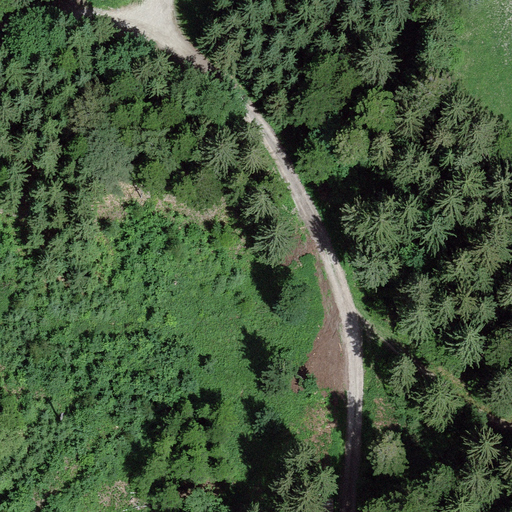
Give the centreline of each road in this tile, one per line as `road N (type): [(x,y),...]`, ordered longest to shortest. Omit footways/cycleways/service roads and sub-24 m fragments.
road 1 (track): [(360,322),(267,134),(188,48),(114,15),(73,17),(0,53)]
road 2 (track): [(360,322),(346,511)]
road 3 (track): [(511,423),(452,405),(360,322)]
